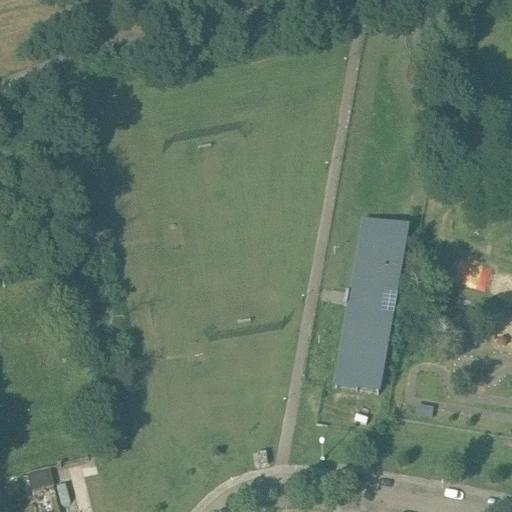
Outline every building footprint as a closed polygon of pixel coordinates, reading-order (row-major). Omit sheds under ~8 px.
[(423,142),(432,144),(434,132),(425,130),(423,142)] [(332,388),(378,396),(408,230),(362,222),(332,388)] [(441,319),(449,295),(434,290),(426,314),(441,319)] [(40,304),(0,312),(0,367),(51,357),(40,304)] [(256,453),(259,466),(272,463),(269,450),(256,453)] [(49,470),(28,475),(33,499),(55,494),(49,470)]
